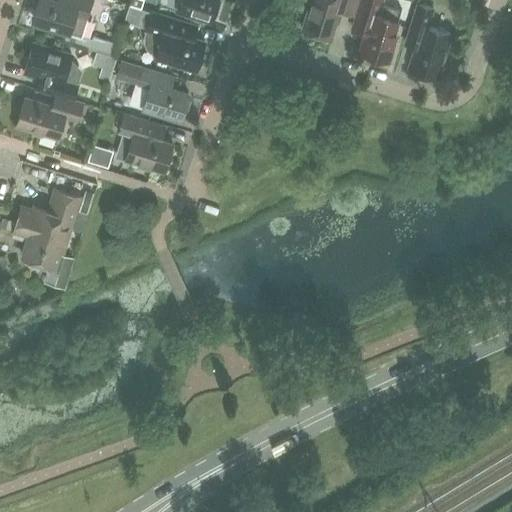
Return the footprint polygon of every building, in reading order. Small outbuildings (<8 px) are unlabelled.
[(80,34),(91,0),(64,0),(64,2),(57,0),(37,0),(32,19),(80,34)] [(104,0),(100,10),(117,16),(121,5),(108,0),(104,0)] [(179,0),(177,8),(211,18),(212,15),(216,16),(220,0),(179,0)] [(353,13),(356,0),(310,0),(301,28),(331,37),(340,10),(353,13)] [(359,0),(351,28),(365,32),(359,50),(389,59),(397,33),(393,32),(401,8),(381,2),(381,0),(359,0)] [(437,74),(450,32),(427,25),(433,7),(417,2),(404,43),(416,47),(410,66),(437,74)] [(155,50),(157,52),(156,55),(196,67),(204,39),(194,36),(198,25),(151,10),(145,29),(149,31),(148,33),(148,35),(148,38),(148,40),(149,42),(150,45),(151,47),(153,49),(155,50)] [(80,34),(70,31),(66,30),(63,39),(110,55),(114,43),(92,36),(92,38),(80,34)] [(76,70),(69,62),(71,53),(33,41),(24,71),(39,75),(35,87),(55,93),(73,99),(78,83),(73,81),(76,70)] [(167,72),(143,64),(121,58),(116,73),(138,80),(131,101),(180,117),(188,92),(163,84),(167,72)] [(77,119),(82,102),(73,99),(55,93),(52,104),(25,95),(16,123),(57,136),(63,115),(77,119)] [(161,138),(166,125),(124,112),(118,131),(132,135),(125,157),(164,169),(172,142),(161,138)] [(78,209),(86,212),(95,186),(86,184),(78,209)] [(62,250),(80,194),(55,187),(47,213),(21,204),(16,222),(14,227),(13,229),(28,234),(22,255),(54,265),(59,249),(62,250)] [(4,218),(1,225),(13,229),(14,227),(16,222),(4,218)]
